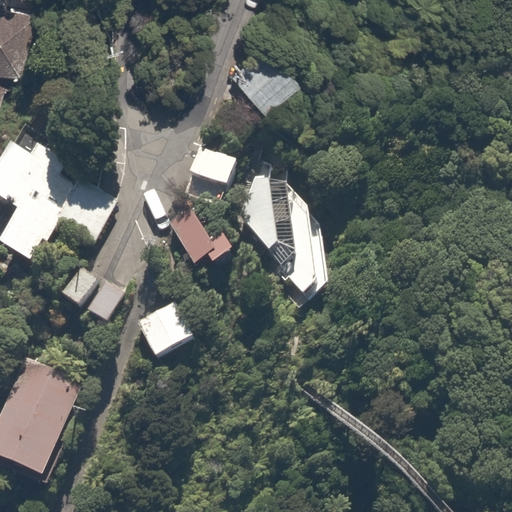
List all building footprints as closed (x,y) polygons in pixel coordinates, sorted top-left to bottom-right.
[(38,5),(16,0),(0,0),(0,67),(20,72),(38,5)] [(306,71),(254,44),(234,81),(286,108),(306,71)] [(254,170),(206,151),(195,178),(244,197),(254,170)] [(44,167),(26,157),(1,203),(28,218),(10,252),(39,268),(82,188),(69,181),(75,171),(49,157),(44,167)] [(332,291),(318,205),(284,210),(280,180),(252,184),(264,253),(286,250),(294,297),(332,291)] [(124,206),(92,187),(67,229),(99,248),(124,206)] [(221,251),(201,212),(177,224),(208,286),(253,263),(242,241),(221,251)] [(85,313),(103,284),(81,270),(63,299),(85,313)] [(138,300),(110,284),(95,310),(123,326),(138,300)] [(209,349),(189,305),(144,326),(164,369),(209,349)] [(87,387),(28,368),(0,452),(0,467),(54,485),(87,387)]
